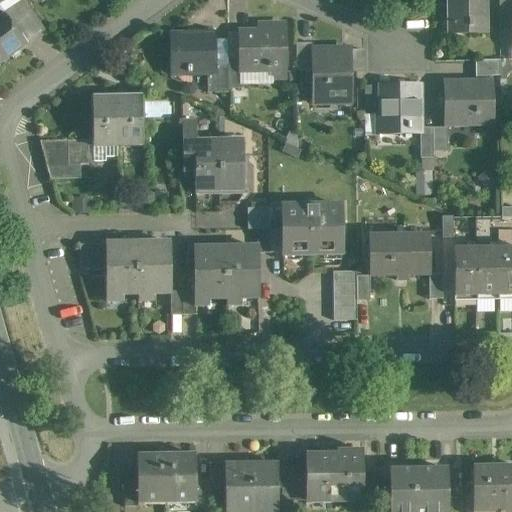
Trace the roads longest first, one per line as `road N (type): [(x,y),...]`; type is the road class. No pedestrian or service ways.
road 1 (residential): [(73,359),(511,347)]
road 2 (residential): [(158,0),(21,103),(16,140),(73,359)]
road 3 (residential): [(511,424),(85,433)]
road 4 (tertiary): [(0,338),(44,495)]
